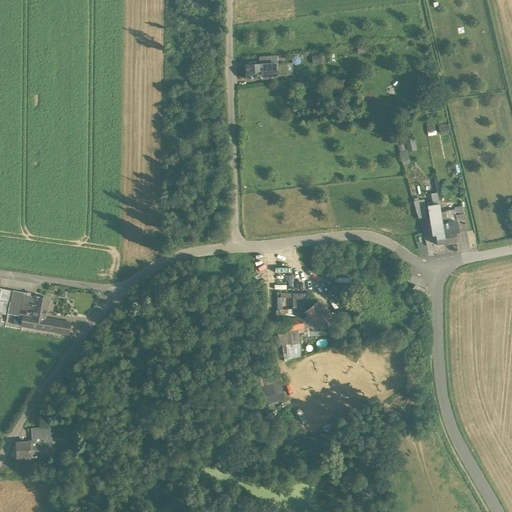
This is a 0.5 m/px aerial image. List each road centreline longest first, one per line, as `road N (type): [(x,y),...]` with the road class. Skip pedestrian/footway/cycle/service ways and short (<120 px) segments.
road 1 (track): [(115,295),(160,261),(235,247),(229,0)]
road 2 (tertiary): [(496,511),(458,444),(441,392),(437,276)]
road 3 (residential): [(235,247),(365,234),(437,276)]
road 4 (unclassified): [(0,455),(115,295)]
